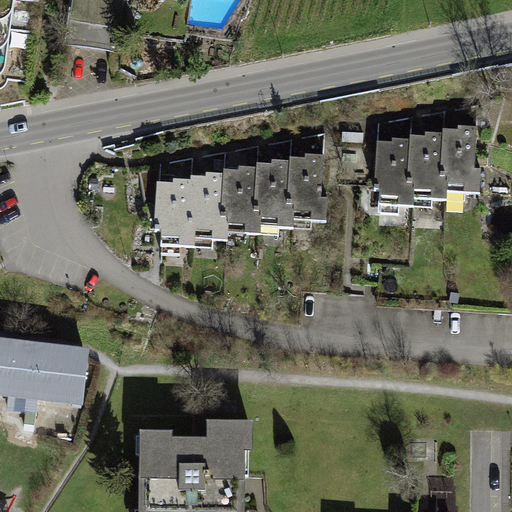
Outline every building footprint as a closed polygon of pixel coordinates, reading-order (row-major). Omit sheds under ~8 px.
[(0,0),(0,90),(2,90),(6,86),(10,81),(29,83),(39,0),(0,0)] [(68,0),(64,28),(115,35),(119,0),(68,0)] [(460,139),(446,137),(440,196),(472,198),(479,130),(473,130),(473,135),(460,134),(460,139)] [(425,145),(412,144),(406,204),(439,206),(440,196),(446,137),(439,136),(439,142),(426,140),(425,145)] [(391,153),(378,152),(373,212),(405,214),(406,204),(412,144),(405,144),(405,150),(392,148),(391,153)] [(302,168),(288,167),(283,229),(317,231),(325,159),(316,159),(315,164),(302,163),(302,168)] [(268,175),(257,174),(251,234),(282,237),(283,229),(288,167),(280,166),(280,172),(269,171),(268,175)] [(236,179),(226,179),(218,241),(250,244),(251,234),(257,174),(248,173),(248,177),(236,176),(236,179)] [(204,185),(192,184),(185,249),(217,252),(218,241),(226,179),(217,178),(217,182),(204,181),(204,185)] [(170,193),(156,192),(151,244),(159,244),(158,254),(185,255),(185,249),(192,184),(184,183),(182,188),(170,187),(170,193)] [(87,358),(0,348),(0,397),(81,407),(87,358)] [(169,443),(134,442),(134,511),(240,511),(241,464),(248,464),(249,436),(204,437),(204,452),(170,452),(169,443)]
